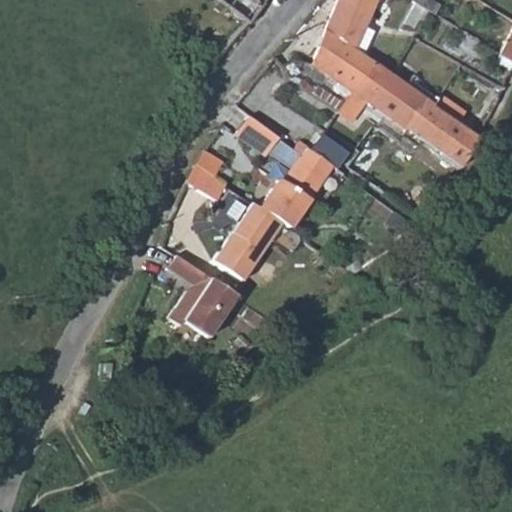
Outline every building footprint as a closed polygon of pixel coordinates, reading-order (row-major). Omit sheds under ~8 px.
[(360,24),(367,0),(337,0),(309,67),(345,94),(366,65),(349,52),(360,24)] [(402,0),(424,13),(429,5),(421,0),(402,0)] [(511,24),(495,55),(511,64),(511,24)] [(377,127),(391,136),(417,101),(430,109),(435,101),(411,85),(406,92),(388,80),(366,65),(345,94),(358,102),(372,112),(368,118),(378,125),(377,127)] [(267,113),(241,94),(230,106),(232,108),(244,118),(257,128),(267,113)] [(345,94),(330,112),(344,122),(358,102),(345,94)] [(443,107),(435,101),(430,109),(417,101),(391,136),(411,150),(416,144),(453,171),(475,142),(446,120),(448,115),(441,110),(443,107)] [(267,191),(254,211),(277,226),(282,230),(325,166),(302,150),(296,157),(288,151),(257,128),(244,118),(231,135),(260,157),(261,155),(286,174),(277,186),(271,194),(267,191)] [(296,141),(288,151),(296,157),(302,150),(305,146),(296,141)] [(354,158),(347,153),(343,151),(331,170),(341,177),(354,158)] [(198,155),(190,167),(203,176),(212,164),(198,155)] [(203,176),(190,167),(190,168),(182,187),(181,188),(211,201),(219,188),(203,176)] [(267,191),(271,194),(277,186),(273,183),(267,191)] [(254,211),(246,206),(207,264),(238,284),(277,226),(254,211)] [(206,336),(231,299),(160,252),(150,267),(184,290),(196,297),(192,303),(180,295),(166,317),(177,325),(181,320),(206,336)] [(196,297),(184,290),(180,295),(192,303),(196,297)]
